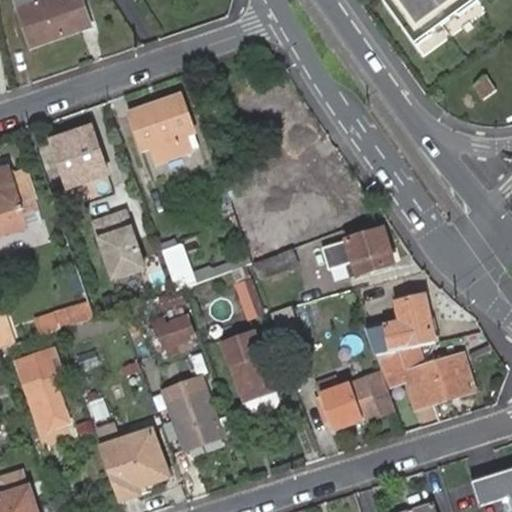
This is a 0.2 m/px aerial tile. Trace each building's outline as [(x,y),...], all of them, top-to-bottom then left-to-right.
[(76,13),(84,10),(80,0),(15,0),(32,47),(82,28),(76,13)] [(380,0),(416,52),(481,8),(475,0),(380,0)] [(90,25),(84,10),(76,13),(82,28),(90,25)] [(132,115),(143,150),(194,133),(181,98),(132,115)] [(52,141),(68,187),(106,174),(90,128),(52,141)] [(270,227),(284,219),(296,238),(336,214),(309,169),(255,202),(270,227)] [(0,175),(0,233),(26,225),(8,172),(0,175)] [(127,208),(91,221),(113,284),(149,271),(127,208)] [(380,229),(320,249),(327,271),(352,263),(356,276),(392,265),(380,229)] [(179,288),(198,283),(188,247),(169,253),(179,288)] [(289,254),(252,269),(257,281),(294,267),(289,254)] [(235,286),(246,319),(258,315),(247,282),(235,286)] [(163,297),(168,312),(182,307),(177,293),(163,297)] [(364,332),(374,358),(400,352),(429,345),(425,326),(431,324),(425,298),(398,304),(402,323),(364,332)] [(44,337),(64,329),(57,310),(36,318),(44,337)] [(275,316),(288,350),(302,344),(289,312),(275,316)] [(0,318),(0,349),(12,346),(2,318),(0,318)] [(152,322),(162,348),(192,338),(186,319),(166,324),(164,319),(152,322)] [(425,326),(429,345),(436,344),(431,324),(425,326)] [(249,338),(219,348),(227,372),(238,404),(268,394),(249,338)] [(374,358),(387,388),(408,382),(416,411),(473,394),(463,359),(423,370),(419,355),(402,360),(400,352),(374,358)] [(19,374),(39,432),(66,423),(45,365),(19,374)] [(318,386),(334,429),(376,414),(364,381),(337,390),(333,380),(318,386)] [(169,405),(186,451),(223,438),(206,392),(169,405)] [(268,394),(238,404),(242,415),(247,417),(269,410),(271,404),(268,394)] [(107,398),(92,401),(96,421),(111,418),(107,398)] [(98,447),(119,502),(139,495),(136,486),(168,474),(150,428),(98,447)] [(3,489),(30,484),(28,470),(1,475),(3,489)] [(511,470),(474,483),(480,508),(510,499),(511,502),(511,470)] [(0,498),(0,511),(33,511),(26,489),(0,498)]
